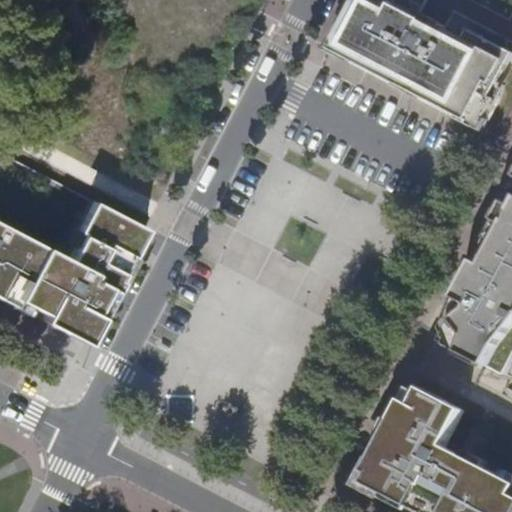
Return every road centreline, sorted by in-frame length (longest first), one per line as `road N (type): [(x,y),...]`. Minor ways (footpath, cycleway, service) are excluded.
road 1 (residential): [(188,228),(313,0)]
road 2 (residential): [(188,228),(75,445)]
road 3 (tertiary): [(75,445),(212,511)]
